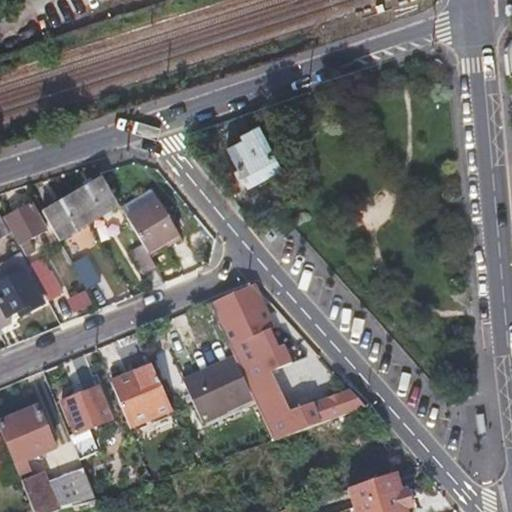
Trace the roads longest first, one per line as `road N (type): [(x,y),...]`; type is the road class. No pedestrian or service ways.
road 1 (tertiary): [(511,379),(477,18)]
road 2 (residential): [(477,18),(148,130)]
road 3 (residential): [(255,262),(485,511)]
road 4 (residential): [(0,368),(255,262)]
road 5 (residential): [(148,130),(255,262)]
road 6 (residential): [(148,130),(0,175)]
